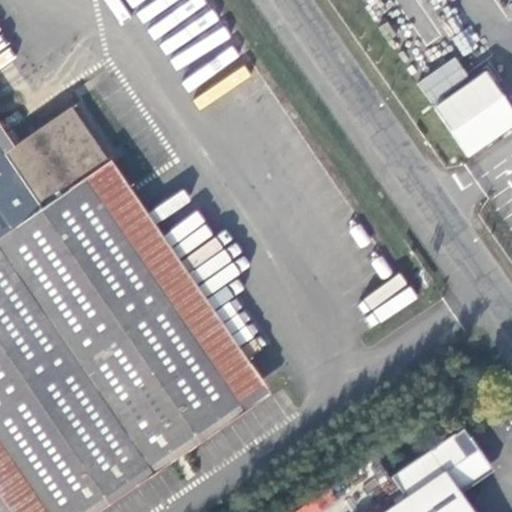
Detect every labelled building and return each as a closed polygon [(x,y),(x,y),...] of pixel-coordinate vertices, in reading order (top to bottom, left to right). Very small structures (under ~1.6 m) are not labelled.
[(436,108),(468,158),(511,127),(511,110),(486,72),(436,108)] [(0,447),(43,511),(82,511),(241,403),(107,205),(129,190),(71,109),(14,147),(3,155),(0,150),(0,447)] [(0,127),(0,150),(3,155),(14,147),(4,133),(0,127)] [(265,387),(129,190),(107,205),(241,403),(265,387)] [(376,511),(468,511),(454,491),(480,472),(483,459),(460,427),(385,478),(398,496),(376,511)] [(43,511),(0,447),(0,495),(11,511),(43,511)]
